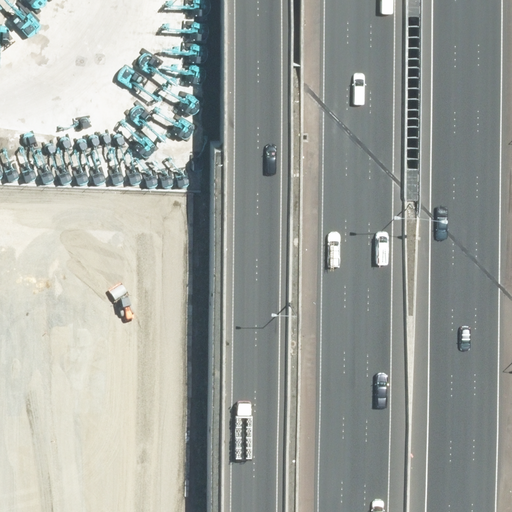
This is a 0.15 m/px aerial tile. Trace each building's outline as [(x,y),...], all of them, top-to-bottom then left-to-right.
[(229,5),(210,4),(210,49),(228,49),(229,5)] [(96,68),(73,66),(69,136),(92,138),(96,68)] [(228,68),(208,67),(206,103),(225,105),(228,68)] [(129,347),(129,285),(101,285),(101,264),(72,264),(71,285),(6,284),(5,346),(129,347)] [(188,511),(191,459),(133,456),(130,511),(188,511)]
